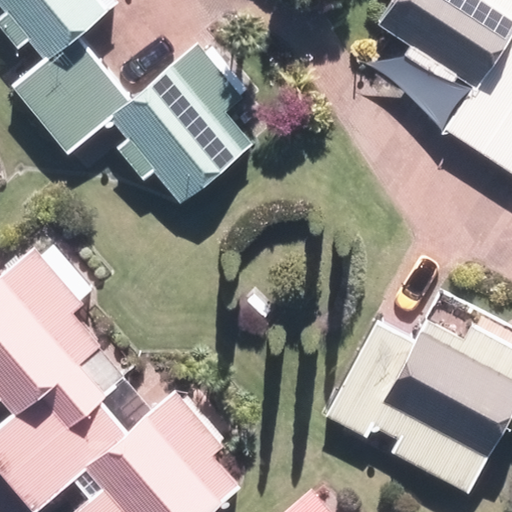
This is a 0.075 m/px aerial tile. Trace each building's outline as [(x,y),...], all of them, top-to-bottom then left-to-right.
[(0,0),(0,31),(14,49),(23,42),(36,59),(3,86),(61,156),(105,120),(119,137),(110,145),(139,181),(148,173),(174,203),(247,144),(221,112),(247,91),(200,35),(125,96),(73,34),(114,0),(113,0),(0,0)] [(511,0),(383,0),(368,24),(400,44),(395,52),(447,86),(452,78),(467,88),(439,130),(511,177),(511,0)] [(43,235),(0,271),(0,409),(3,413),(0,416),(0,477),(29,511),(78,470),(94,489),(66,511),(205,511),(237,485),(209,451),(218,444),(169,388),(122,428),(97,398),(121,378),(68,316),(93,294),(43,235)] [(384,452),(462,493),(511,399),(511,347),(467,324),(460,338),(419,317),(408,338),(370,318),(317,417),(358,438),(363,428),(389,441),(384,452)] [(318,511),(306,497),(287,511),(318,511)]
